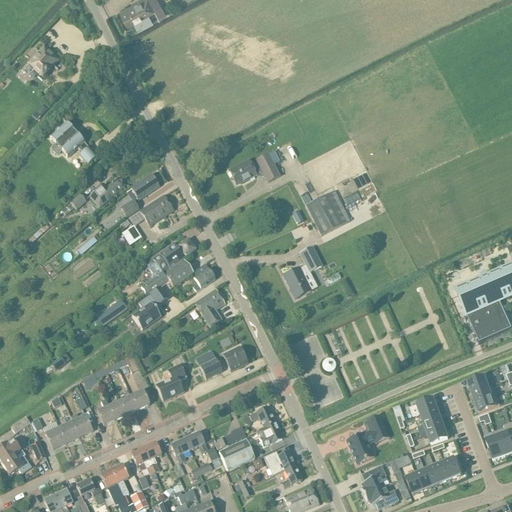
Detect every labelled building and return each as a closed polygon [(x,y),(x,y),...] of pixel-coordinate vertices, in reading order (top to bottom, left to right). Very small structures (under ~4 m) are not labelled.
[(141,0),(119,12),(126,25),(160,7),(155,0),(141,0)] [(43,48),(27,66),(38,77),(37,78),(41,83),(47,77),(45,75),(58,62),(43,48)] [(40,118),(47,111),(43,106),(35,114),(40,118)] [(55,134),(49,140),(55,146),(53,148),(52,149),(52,150),(51,151),(52,152),(52,153),(52,154),(53,155),(54,156),(55,156),(56,156),(57,156),(58,156),(59,155),(60,154),(61,153),(67,159),(77,150),(82,155),(79,158),(87,167),(97,158),(88,149),(66,124),(60,130),(59,130),(58,129),(57,129),(57,130),(56,130),(55,131),(55,132),(55,133),(55,134)] [(248,163),(229,173),(235,186),(242,183),(243,185),(256,178),(255,177),(261,174),(267,185),(280,179),(273,165),(277,162),(273,154),(268,157),(268,156),(255,162),(256,164),(250,167),(248,163)] [(130,190),(138,202),(159,189),(150,176),(130,190)] [(89,197),(99,209),(124,188),(117,180),(106,189),(103,186),(89,197)] [(305,208),(313,223),(342,208),(334,193),(305,208)] [(79,195),(70,204),(76,212),(86,203),(79,195)] [(164,197),(139,214),(149,228),(173,212),(164,197)] [(139,212),(132,202),(120,210),(126,220),(139,212)] [(342,208),(313,223),(321,238),(350,223),(342,208)] [(127,222),(119,227),(122,231),(130,226),(127,222)] [(129,247),(141,240),(133,228),(122,235),(129,247)] [(97,242),(94,238),(82,248),(85,252),(97,242)] [(177,248),(185,260),(196,252),(188,241),(177,248)] [(152,261),(153,262),(146,266),(155,278),(140,288),(146,297),(167,282),(163,275),(183,261),(184,260),(174,245),(152,261)] [(305,267),(299,270),(283,278),(295,301),(311,293),(306,285),(316,280),(313,273),(322,269),(316,257),(323,253),(319,245),(299,256),(305,267)] [(183,261),(163,275),(167,282),(173,290),(193,276),(183,261)] [(479,346),(511,331),(499,303),(511,297),(511,265),(487,276),(487,274),(480,277),(481,278),(455,290),(466,317),(467,317),(479,346)] [(202,290),(206,288),(205,287),(214,281),(206,269),(198,274),(200,275),(193,280),(197,286),(192,289),(196,294),(200,291),(202,289),(202,290)] [(142,311),(132,318),(132,319),(142,332),(160,319),(154,310),(157,308),(166,302),(168,300),(160,289),(158,291),(155,293),(149,297),(150,298),(139,306),(142,311)] [(194,305),(208,326),(209,328),(220,321),(214,312),(224,306),(215,291),(194,305)] [(96,319),(103,328),(123,314),(116,305),(96,319)] [(140,340),(132,346),(136,352),(144,346),(140,340)] [(247,365),(239,349),(223,357),(231,374),(247,365)] [(195,360),(199,369),(206,382),(222,374),(215,360),(211,352),(195,360)] [(55,372),(69,362),(65,356),(51,366),(55,372)] [(322,372),(332,372),(333,360),(322,360),(322,372)] [(127,367),(125,362),(116,366),(119,371),(127,367)] [(116,366),(105,372),(107,377),(119,371),(116,366)] [(163,404),(183,394),(178,382),(185,378),(180,367),(167,373),(171,380),(155,387),(163,404)] [(105,372),(94,377),(96,382),(107,377),(105,372)] [(94,377),(82,382),(85,388),(96,382),(94,377)] [(473,384),(468,386),(472,396),(493,388),(493,387),(489,378),(473,384)] [(493,388),(472,396),(473,400),(475,404),(475,405),(496,397),(493,388)] [(142,393),(131,398),(137,412),(149,407),(142,393)] [(496,397),(475,405),(475,406),(477,410),(479,415),(500,407),(496,397)] [(131,398),(120,404),(126,417),(137,412),(131,398)] [(75,402),(80,412),(87,409),(82,399),(75,402)] [(417,407),(420,417),(437,411),(435,405),(433,401),(428,403),(417,407)] [(100,405),(103,412),(97,414),(103,428),(115,422),(109,409),(106,402),(100,405)] [(120,404),(109,409),(115,422),(126,417),(120,404)] [(267,409),(256,414),(249,418),(251,424),(259,420),(264,430),(274,425),(267,409)] [(437,411),(420,417),(424,427),(441,421),(440,420),(439,416),(437,411)] [(488,415),(479,419),(481,424),(484,423),(486,427),(491,425),(488,415)] [(72,423),(79,439),(92,433),(85,417),(78,420),(77,416),(70,419),(72,423)] [(362,436),(346,443),(357,467),(373,459),(366,443),(373,440),(374,443),(375,446),(388,440),(387,437),(386,434),(379,418),(366,424),(370,433),(364,436),(363,436),(362,436)] [(30,425),(25,419),(10,429),(15,436),(30,425)] [(38,420),(32,423),(30,424),(34,434),(43,430),(38,420)] [(441,421),(424,427),(427,436),(427,437),(444,430),(443,426),(441,422),(441,421)] [(72,423),(59,428),(67,445),(79,439),(72,423)] [(260,444),(261,444),(263,449),(271,446),(282,441),(274,425),(264,430),(256,434),(260,444)] [(504,430),(495,434),(504,459),(511,455),(511,448),(511,447),(510,443),(509,439),(511,438),(511,430),(510,426),(503,428),(504,430)] [(67,445),(59,428),(45,435),(52,451),(67,445)] [(444,430),(427,437),(428,437),(431,447),(448,440),(447,439),(446,435),(445,433),(444,430)] [(504,459),(495,434),(484,438),(486,442),(493,463),(504,459)] [(201,456),(207,453),(204,446),(199,435),(184,441),(190,452),(197,449),(201,456)] [(225,439),(221,441),(218,442),(222,449),(228,447),(225,439)] [(170,448),(175,459),(178,466),(185,463),(182,456),(190,452),(184,441),(170,448)] [(7,445),(0,449),(0,462),(2,465),(15,456),(15,457),(20,453),(12,442),(7,445)] [(227,473),(254,461),(246,442),(219,454),(227,473)] [(31,448),(38,463),(46,460),(39,445),(31,448)] [(156,445),(144,451),(151,468),(156,466),(157,466),(154,460),(161,457),(156,445)] [(144,451),(131,457),(136,468),(138,467),(141,473),(147,470),(151,468),(144,451)] [(276,454),(264,460),(272,478),(284,472),(284,473),(294,468),(287,454),(278,458),(276,454)] [(15,456),(2,465),(10,477),(19,471),(22,475),(31,469),(24,459),(19,462),(15,457),(15,456)] [(454,460),(444,465),(451,481),(457,478),(461,477),(459,472),(454,460)] [(263,468),(260,461),(253,464),(256,470),(263,468)] [(395,462),(389,464),(391,470),(397,467),(395,462)] [(178,465),(172,468),(178,479),(184,476),(178,465)] [(444,465),(435,468),(442,485),(446,483),(450,481),(451,481),(444,465)] [(209,466),(198,470),(201,477),(211,472),(209,466)] [(122,467),(111,472),(117,485),(119,490),(120,492),(126,489),(125,487),(123,483),(128,480),(122,467)] [(288,482),(281,485),(284,490),(291,487),(301,483),(294,469),(294,468),(284,473),(284,474),(288,482)] [(360,477),(363,485),(361,486),(363,491),(361,491),(364,498),(384,488),(381,481),(386,479),(381,468),(362,476),(360,477)] [(435,468),(425,472),(432,489),(433,488),(437,487),(442,485),(435,468)] [(190,474),(193,480),(201,477),(198,470),(190,474)] [(111,472),(100,478),(106,491),(112,488),(117,485),(111,472)] [(425,472),(416,476),(423,493),(427,491),(431,489),(432,489),(425,472)] [(416,476),(406,481),(413,497),(414,496),(418,495),(423,493),(416,476)] [(143,492),(149,489),(145,478),(138,481),(143,492)] [(403,481),(397,484),(400,492),(406,489),(403,481)] [(75,501),(79,508),(81,511),(87,511),(81,498),(91,493),(92,497),(97,506),(104,503),(98,490),(94,491),(90,482),(76,488),(81,498),(75,501)] [(245,482),(238,486),(241,493),(248,489),(245,482)] [(379,511),(398,503),(393,493),(388,495),(384,488),(364,498),(367,504),(369,503),(371,508),(373,506),(376,511),(379,511)] [(126,489),(120,492),(122,495),(123,498),(129,496),(126,489)] [(248,489),(241,493),(245,500),(252,497),(248,489)] [(288,511),(304,511),(318,506),(311,490),(285,501),(288,511)] [(66,493),(55,498),(61,511),(67,511),(66,508),(72,506),(66,493)] [(135,497),(130,499),(133,505),(136,511),(139,511),(148,508),(141,494),(135,497)] [(186,495),(181,497),(185,505),(190,503),(186,495)] [(61,511),(55,498),(44,503),(47,511),(61,511)] [(125,503),(117,507),(119,511),(129,511),(128,508),(125,504),(125,503)]
